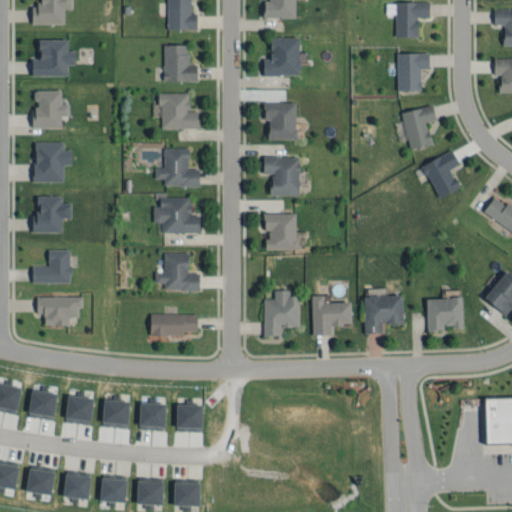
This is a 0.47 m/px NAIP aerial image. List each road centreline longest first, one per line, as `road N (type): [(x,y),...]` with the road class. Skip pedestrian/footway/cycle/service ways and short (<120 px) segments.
road 1 (residential): [(463,360),(213,370),(0,351)]
road 2 (residential): [(227,369),(227,0)]
road 3 (residential): [(0,439),(207,460),(223,453),(228,434),(227,369)]
road 4 (residential): [(459,0),(464,117),(477,143),(511,175)]
road 5 (residential): [(395,363),(402,511)]
